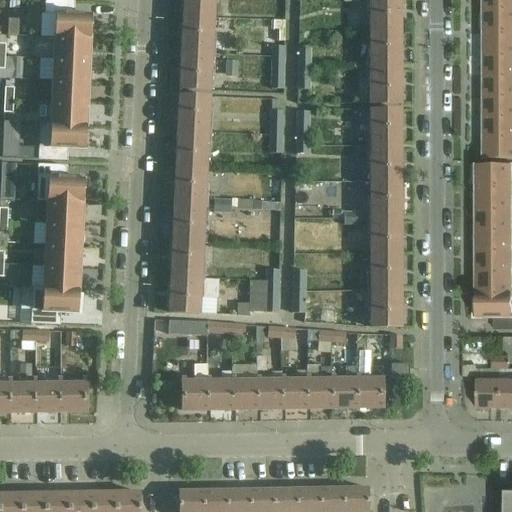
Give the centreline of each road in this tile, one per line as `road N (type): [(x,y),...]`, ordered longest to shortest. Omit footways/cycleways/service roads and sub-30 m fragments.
road 1 (residential): [(126,451),(149,0)]
road 2 (residential): [(439,0),(437,445)]
road 3 (residential): [(391,447),(159,450)]
road 4 (residential): [(126,451),(0,451)]
